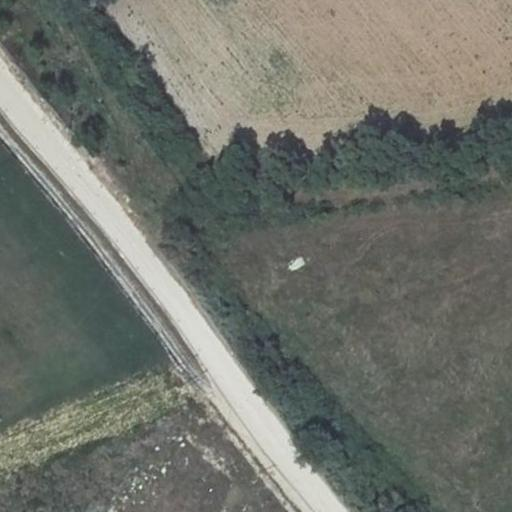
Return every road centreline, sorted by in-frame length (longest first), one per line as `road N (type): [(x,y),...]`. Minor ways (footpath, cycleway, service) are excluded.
road 1 (track): [(0,96),(314,511)]
road 2 (track): [(0,309),(99,452),(166,463),(209,511)]
